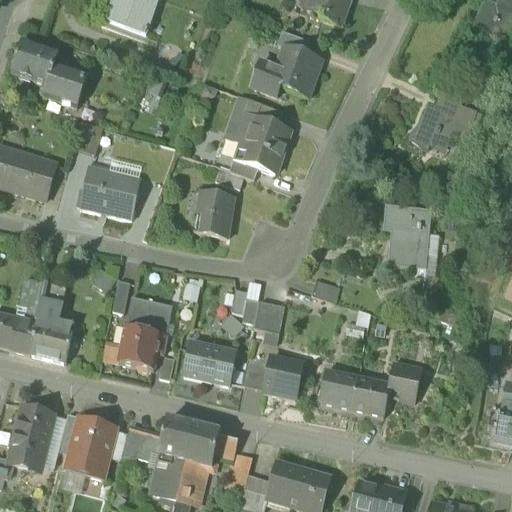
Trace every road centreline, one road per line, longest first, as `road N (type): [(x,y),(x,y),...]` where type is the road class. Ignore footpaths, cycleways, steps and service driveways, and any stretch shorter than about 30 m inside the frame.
road 1 (residential): [(0,227),(187,267),(253,270),(282,259),(407,0)]
road 2 (residential): [(0,374),(511,486)]
